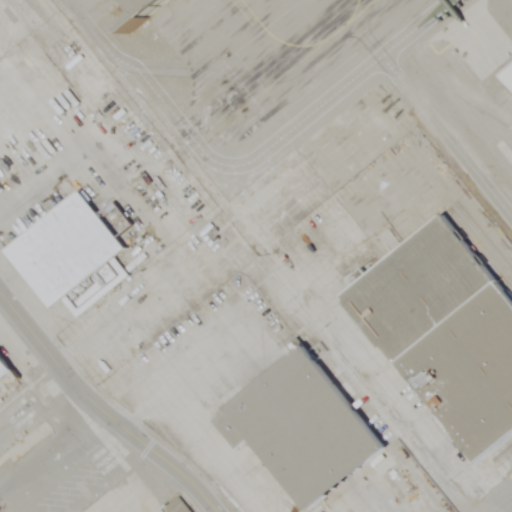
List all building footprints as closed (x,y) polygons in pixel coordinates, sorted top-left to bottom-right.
[(189,0),(158,26),(136,0),(189,0)] [(83,191),(128,249),(50,310),(5,252),(83,191)] [(343,298),(479,465),(511,438),(511,294),(447,214),(343,298)] [(391,449),(312,511),(308,511),(251,439),(235,451),(211,421),(307,344),(391,449)] [(0,352),(0,383),(15,371),(0,352)] [(0,456),(41,420),(50,430),(14,463),(10,458),(0,466),(0,456)] [(159,511),(178,497),(190,511),(159,511)]
